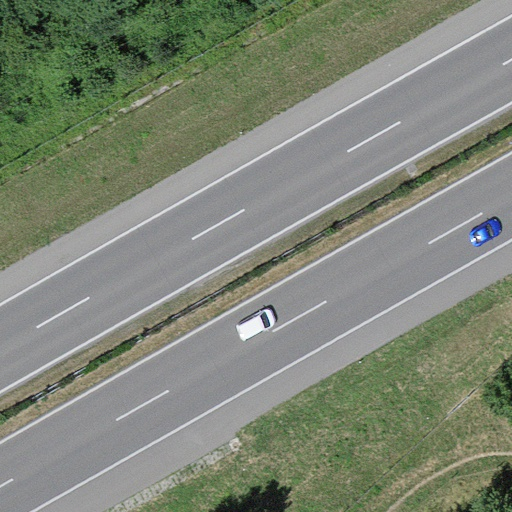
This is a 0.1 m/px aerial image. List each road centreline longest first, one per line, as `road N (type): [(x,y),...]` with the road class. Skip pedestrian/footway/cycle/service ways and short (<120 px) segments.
road 1 (motorway): [(0,487),(511,197)]
road 2 (motorway): [(511,60),(0,349)]
road 3 (track): [(386,511),(419,482),(511,452)]
